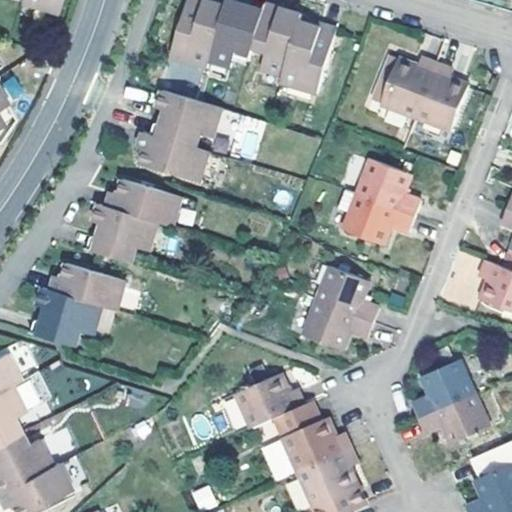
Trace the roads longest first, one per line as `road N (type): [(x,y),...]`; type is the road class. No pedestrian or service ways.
road 1 (residential): [(421,511),(383,404),(511,86)]
road 2 (residential): [(0,291),(52,224),(101,138),(100,98),(75,79)]
road 3 (residential): [(0,210),(75,79)]
road 4 (residential): [(391,0),(511,36)]
